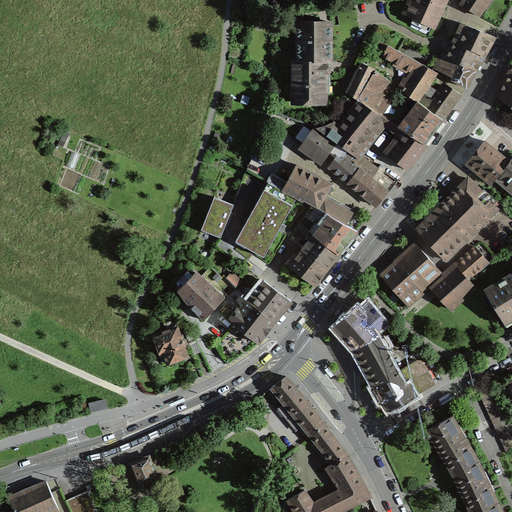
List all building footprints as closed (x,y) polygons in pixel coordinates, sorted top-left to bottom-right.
[(431,26),(434,28),(440,15),(442,10),(446,0),(414,0),(414,2),(410,0),(409,0),(404,13),(414,18),(431,26)] [(488,0),(463,0),(461,4),(478,16),(478,15),(488,0)] [(330,72),(331,71),(331,67),(330,65),(330,63),(330,61),(331,61),(331,22),(314,22),(314,21),(301,21),(301,40),(297,40),(297,61),(296,61),(296,86),(292,86),(292,101),(309,101),(309,104),(326,104),(326,93),(326,74),(329,74),(330,72)] [(447,57),(475,71),(476,71),(481,62),(495,36),(466,24),(457,42),(455,41),(447,57)] [(417,101),(442,120),(446,114),(461,94),(450,87),(447,87),(443,90),(440,88),(435,96),(430,92),(426,91),(437,72),(381,41),(375,52),(409,70),(412,72),(407,78),(407,79),(403,77),(396,86),(417,102),(417,101)] [(447,77),(466,87),(473,74),(475,71),(447,57),(446,56),(441,66),(453,71),(450,76),(448,74),(447,77)] [(360,64),(346,92),(353,96),(357,99),(361,94),(375,71),(365,66),(360,64)] [(357,99),(385,117),(394,123),(396,119),(395,117),(401,109),(386,98),(379,92),(388,81),(389,81),(392,76),(378,65),(375,71),(361,94),(357,99)] [(511,70),(501,87),(496,95),(495,96),(511,109),(511,70)] [(332,123),(331,122),(317,126),(316,128),(356,157),(352,163),(371,178),(377,171),(355,154),(369,137),(381,122),(385,117),(357,99),(353,96),(332,123)] [(424,143),(425,143),(433,132),(442,120),(417,101),(417,102),(414,106),(418,109),(407,125),(402,121),(398,126),(424,143)] [(387,155),(407,170),(416,158),(427,144),(425,143),(424,143),(398,126),(394,123),(385,117),(381,122),(403,136),(387,155)] [(375,204),(375,205),(376,206),(378,205),(377,204),(388,191),(371,178),(352,163),(356,157),(316,128),(317,126),(316,126),(302,145),(310,150),(308,153),(321,163),(330,151),(341,159),(339,161),(335,158),(329,166),(353,186),(375,204)] [(57,139),(60,132),(55,130),(53,136),(52,137),(57,139)] [(65,141),(69,133),(64,131),(59,142),(64,144),(65,141)] [(471,157),(465,165),(490,185),(494,181),(510,161),(485,141),(471,157)] [(511,158),(510,161),(494,181),(511,195),(511,158)] [(346,224),(354,210),(334,199),(333,200),(327,196),(326,198),(323,197),(331,183),(297,164),(287,181),(275,175),(271,183),(297,197),(303,201),(304,199),(313,204),(318,206),(317,207),(331,214),(330,215),(346,224)] [(497,208),(489,202),(495,197),(490,194),(486,190),(484,189),(482,191),(468,178),(449,198),(416,229),(445,259),(446,259),(497,208)] [(271,183),(269,181),(235,241),(264,258),(279,231),(282,224),(297,197),(271,183)] [(234,204),(214,196),(208,213),(227,221),(229,215),(234,204)] [(347,242),(357,230),(346,224),(330,215),(331,214),(317,207),(318,206),(313,204),(306,215),(315,222),(316,222),(318,223),(319,221),(322,223),(314,234),(339,253),(347,242)] [(208,213),(201,229),(221,237),(225,227),(227,221),(208,213)] [(297,227),(306,235),(310,231),(299,223),(297,227)] [(287,226),(282,224),(279,231),(282,233),(287,226)] [(302,249),(327,268),(331,264),(339,253),(314,234),(302,249)] [(391,265),(381,274),(381,275),(408,305),(430,287),(450,309),(476,286),(470,279),(457,265),(443,277),(438,272),(440,271),(416,243),(391,265)] [(457,265),(470,279),(489,262),(475,247),(456,264),(457,265)] [(314,284),(314,285),(318,280),(327,268),(302,249),(298,255),(289,266),(314,284)] [(226,298),(197,271),(177,292),(188,306),(203,321),(226,298)] [(241,280),(232,272),(226,277),(236,286),(241,280)] [(511,273),(484,290),(505,327),(511,323),(511,273)] [(254,292),(248,287),(241,295),(247,300),(275,322),(282,312),(291,301),(263,280),(254,292)] [(247,300),(231,321),(258,342),(275,322),(247,300)] [(374,307),(369,301),(360,309),(357,305),(351,311),(334,326),(349,344),(354,349),(355,351),(375,333),(373,330),(385,320),(374,307)] [(391,316),(379,303),(374,307),(385,320),(386,321),(391,316)] [(164,352),(167,363),(187,355),(183,343),(177,326),(154,335),(160,351),(160,352),(161,352),(162,352),(163,352),(164,352)] [(196,340),(190,327),(183,331),(190,343),(196,340)] [(375,333),(355,351),(377,389),(388,410),(436,383),(426,365),(418,360),(398,371),(381,342),(380,343),(375,333)] [(326,424),(312,407),(286,376),(278,381),(271,387),(312,437),(326,424)] [(507,450),(511,447),(511,422),(496,387),(484,393),(481,394),(507,450)] [(185,401),(184,398),(170,404),(171,407),(185,401)] [(454,473),(478,460),(474,453),(473,450),(471,452),(464,440),(467,438),(465,436),(462,438),(455,426),(458,425),(452,416),(428,430),(443,456),(449,466),(450,466),(454,473)] [(333,463),(348,455),(336,439),(326,424),(312,437),(333,463)] [(158,478),(149,455),(133,461),(129,462),(138,485),(140,485),(139,487),(140,490),(142,491),(145,490),(146,488),(145,483),(158,478)] [(340,488),(351,504),(351,505),(369,496),(369,495),(362,481),(352,462),(348,455),(333,463),(326,466),(340,488)] [(462,492),(471,511),(474,511),(498,501),(493,491),(490,492),(487,485),(491,484),(489,482),(486,483),(481,471),(483,470),(482,467),(478,460),(454,473),(457,479),(456,480),(462,492)] [(15,493),(8,496),(14,511),(59,511),(47,481),(25,489),(15,493)] [(322,503),(327,511),(336,511),(351,504),(340,488),(320,499),(322,503)] [(313,502),(305,489),(288,498),(296,511),(327,511),(322,503),(320,499),(313,502)] [(82,498),(68,504),(71,511),(86,511),(88,511),(82,498)] [(498,501),(474,511),(501,511),(503,511),(498,501)]
